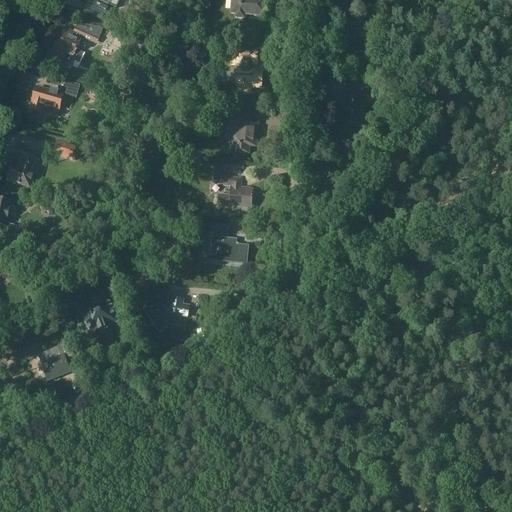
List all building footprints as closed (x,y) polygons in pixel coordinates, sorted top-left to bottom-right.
[(94,0),(93,2),(90,0),(84,13),(102,22),(108,9),(107,8),(109,5),(116,9),(120,0),(94,0)] [(231,0),(230,14),(264,17),(265,0),(231,0)] [(346,52),(364,54),(365,40),(371,41),(372,26),(349,25),(346,52)] [(56,50),(54,55),(63,59),(65,54),(67,55),(67,54),(73,56),(71,60),(75,61),(72,68),(76,69),(78,63),(80,59),(83,61),(91,42),(92,43),(95,36),(98,28),(79,27),(78,31),(76,35),(71,33),(67,31),(62,44),(58,42),(55,49),(56,50)] [(175,44),(174,55),(188,56),(189,45),(175,44)] [(250,94),(250,88),(260,88),(261,72),(251,72),(252,66),(256,66),(257,54),(235,53),(234,64),(240,65),(239,71),(237,71),(236,87),(238,87),(238,93),(250,94)] [(72,68),(69,77),(77,80),(87,83),(87,82),(90,75),(90,74),(76,69),(72,68)] [(90,75),(87,82),(97,86),(98,85),(99,80),(100,78),(90,75)] [(58,87),(56,93),(49,91),(48,93),(37,89),(33,101),(34,101),(31,110),(41,113),(56,117),(58,110),(63,96),(67,97),(68,91),(74,92),(76,86),(65,83),(64,88),(58,87)] [(343,104),(344,104),(343,123),(361,124),(363,98),(368,98),(369,84),(351,83),(350,97),(344,96),(343,104)] [(108,92),(92,88),(90,98),(105,102),(108,92)] [(251,115),(237,114),(234,152),(248,153),(249,146),(255,147),(257,124),(250,123),(251,115)] [(70,146),(65,159),(75,162),(79,149),(70,146)] [(12,166),(8,181),(29,188),(33,174),(36,174),(39,166),(36,166),(39,155),(20,149),(16,160),(21,162),(19,168),(12,166)] [(242,179),(229,178),(229,169),(214,168),(213,179),(223,179),(223,187),(230,188),(229,195),(218,194),(217,206),(251,209),(253,189),(241,188),(242,179)] [(0,199),(0,234),(14,238),(17,227),(16,227),(8,225),(9,223),(10,216),(12,216),(14,215),(15,209),(14,208),(14,207),(12,207),(13,206),(13,202),(11,202),(0,199)] [(160,218),(176,218),(177,209),(161,208),(160,218)] [(211,261),(246,265),(247,247),(238,246),(238,245),(233,245),(233,240),(213,238),(211,261)] [(139,254),(147,263),(156,255),(147,246),(139,254)] [(0,274),(7,277),(12,268),(0,260),(0,274)] [(119,280),(131,282),(132,274),(121,272),(119,280)] [(112,324),(117,322),(111,305),(122,301),(117,286),(106,290),(105,287),(98,290),(99,293),(101,293),(103,298),(85,304),(88,312),(83,314),(87,325),(93,323),(96,332),(101,331),(101,332),(108,330),(108,328),(112,326),(112,324)] [(149,287),(144,311),(159,334),(167,329),(168,325),(178,327),(180,317),(183,317),(184,306),(182,306),(183,301),(173,300),(172,304),(167,303),(170,291),(158,289),(149,287)] [(69,340),(62,343),(63,345),(67,355),(69,359),(75,356),(69,340)] [(50,370),(43,373),(47,383),(71,373),(64,356),(67,355),(63,345),(43,354),(50,370)]
